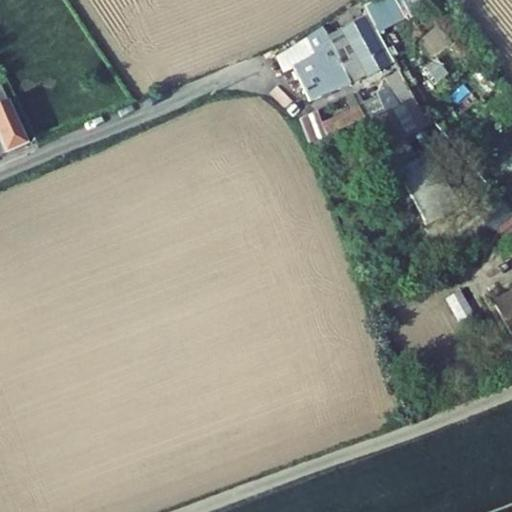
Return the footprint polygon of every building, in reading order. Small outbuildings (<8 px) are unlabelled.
[(413,14),(422,9),(414,0),(373,0),(357,9),(377,45),(381,52),(390,46),(376,21),(394,12),(439,105),(458,97),(434,45),(429,47),(413,14)] [(364,37),(335,48),(349,82),(389,66),(381,52),(377,45),(369,48),(364,37)] [(307,100),(349,82),(335,48),(316,56),(320,67),(298,76),(307,100)] [(298,76),(320,67),(316,56),(283,69),(288,80),(298,76)] [(414,110),(419,107),(426,104),(402,60),(389,66),(395,77),(414,110)] [(511,112),(489,86),(458,97),(465,114),(447,121),(463,139),(511,121),(511,112)] [(401,139),(372,87),(355,94),(384,147),(401,139)] [(0,159),(18,154),(0,96),(0,159)] [(319,109),(301,116),(310,140),(328,132),(319,109)] [(420,227),(455,215),(433,156),(399,168),(420,227)] [(511,327),(511,294),(497,302),(511,327)]
